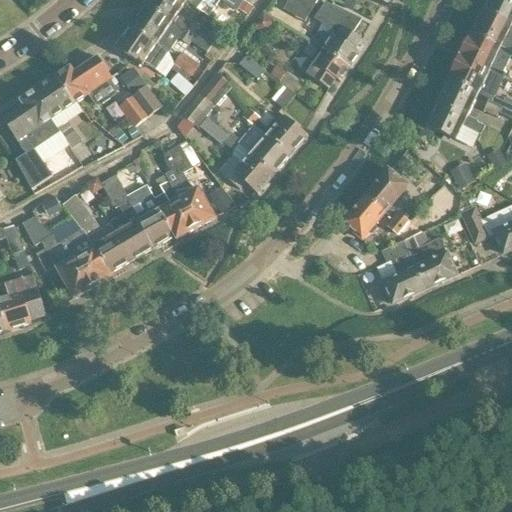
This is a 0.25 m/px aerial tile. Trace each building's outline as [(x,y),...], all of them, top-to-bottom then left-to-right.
[(179,16),(186,5),(179,0),(148,0),(144,7),(193,41),(192,43),(207,53),(215,42),(179,16)] [(236,12),(243,2),(240,0),(218,0),(219,1),(236,12)] [(308,27),(318,7),(303,0),(296,0),(287,16),(308,27)] [(356,0),(344,0),(341,8),(351,12),(356,0)] [(511,0),(490,0),(484,13),(511,26),(511,0)] [(243,2),(238,11),(247,17),(252,8),(243,2)] [(324,53),(350,70),(360,56),(354,52),(361,42),(353,36),(362,22),(325,4),(316,20),(336,34),(324,53)] [(189,48),(192,43),(193,41),(144,7),(143,7),(145,8),(131,29),(168,55),(169,53),(170,54),(179,41),(189,48)] [(511,26),(484,13),(473,35),(471,34),(470,35),(511,55),(511,26)] [(166,58),(168,55),(131,29),(116,50),(143,69),(145,66),(156,72),(166,58)] [(502,78),(511,56),(511,55),(470,35),(459,58),(490,73),(490,72),(502,78)] [(191,78),(200,66),(183,53),(174,66),(176,67),(173,70),(187,82),(190,78),(191,78)] [(340,85),(350,70),(324,53),(317,63),(310,58),(300,72),(328,92),(335,82),(340,85)] [(240,66),(258,82),(266,73),(248,57),(240,66)] [(502,78),(490,72),(490,73),(459,58),(448,82),(478,96),(479,95),(490,101),(488,105),(500,111),(499,115),(511,120),(511,102),(505,100),(504,102),(495,97),(504,79),(502,78)] [(75,107),(77,106),(90,98),(95,107),(100,108),(117,97),(118,93),(111,83),(113,82),(97,59),(74,75),(70,69),(55,79),(75,107)] [(269,77),(280,85),(287,75),(276,68),(269,77)] [(119,81),(133,99),(147,88),(133,70),(119,81)] [(295,97),(303,85),(287,74),(287,75),(280,85),(279,85),(283,89),(286,90),(295,97)] [(217,75),(202,95),(218,107),(233,90),(227,86),(229,84),(217,75)] [(35,93),(53,121),(75,107),(55,79),(55,80),(36,93),(35,92),(35,93)] [(178,90),(185,97),(192,88),(185,82),(178,90)] [(467,120),(468,118),(478,96),(448,82),(447,83),(449,84),(439,106),(467,120)] [(133,99),(149,119),(163,109),(147,88),(133,99)] [(283,111),(295,97),(286,90),(274,104),(283,111)] [(35,152),(60,135),(57,131),(52,122),(53,121),(35,93),(20,103),(24,109),(3,123),(26,156),(15,163),(32,192),(53,178),(35,152)] [(134,130),(149,119),(133,99),(119,109),(134,130)] [(496,119),(499,115),(500,111),(488,105),(484,113),(496,119)] [(479,123),(468,118),(467,120),(439,106),(427,129),(456,143),(457,142),(458,142),(465,129),(482,137),(486,129),(478,125),(479,123)] [(260,121),(249,111),(243,119),(253,128),(255,126),(255,127),(260,121)] [(267,138),(291,159),(308,139),(284,118),(267,138)] [(233,152),(237,146),(228,139),(229,138),(218,129),(207,121),(200,129),(221,147),(223,144),(233,152)] [(187,123),(179,132),(187,138),(194,129),(187,123)] [(68,124),(57,131),(60,135),(69,149),(71,151),(82,144),(68,124)] [(267,138),(255,127),(255,126),(253,128),(241,143),(232,135),(229,138),(228,139),(237,146),(251,158),(274,178),(291,159),(267,138)] [(134,129),(128,133),(133,142),(140,137),(135,129),(134,130),(134,129)] [(121,146),(128,141),(121,133),(115,138),(121,146)] [(169,184),(196,232),(216,221),(206,204),(197,190),(192,193),(182,176),(198,167),(185,144),(164,156),(165,165),(171,174),(166,177),(170,183),(169,184)] [(502,157),(490,163),(496,174),(508,168),(502,157)] [(274,178),(251,158),(242,167),(233,159),(220,174),(240,192),(244,186),(258,198),(274,178)] [(138,168),(125,175),(137,197),(148,216),(138,222),(137,222),(153,251),(174,240),(175,239),(159,212),(160,211),(156,204),(156,203),(155,201),(149,190),(151,189),(138,168)] [(366,199),(384,215),(407,188),(388,172),(366,199)] [(470,174),(455,182),(460,191),(475,183),(470,174)] [(177,243),(196,232),(169,184),(170,183),(166,177),(157,182),(164,195),(155,201),(156,203),(156,204),(160,211),(159,212),(175,239),(174,240),(177,243)] [(130,203),(129,202),(115,178),(102,186),(116,211),(120,209),(124,216),(109,225),(110,226),(110,227),(131,264),(153,251),(137,222),(138,222),(128,204),(130,203)] [(97,179),(86,185),(92,196),(103,190),(97,179)] [(446,210),(458,200),(448,188),(436,198),(446,210)] [(220,190),(209,197),(222,217),(232,210),(220,190)] [(131,264),(110,227),(102,231),(76,197),(63,207),(78,228),(80,231),(82,230),(89,241),(109,276),(110,276),(131,264)] [(362,242),(384,215),(366,199),(343,226),(362,242)] [(55,200),(42,208),(48,219),(62,212),(55,200)] [(511,253),(511,208),(482,221),(477,208),(472,210),(471,206),(460,211),(462,214),(460,215),(475,248),(495,239),(503,257),(511,253)] [(403,230),(410,223),(399,215),(393,222),(403,230)] [(92,291),(65,242),(59,246),(54,236),(34,220),(23,225),(34,248),(42,244),(45,251),(37,256),(47,275),(56,270),(74,302),(92,291)] [(423,234),(410,223),(403,230),(393,222),(388,229),(405,243),(414,239),(423,234)] [(113,279),(110,276),(109,276),(89,241),(82,230),(80,231),(78,228),(64,239),(66,242),(65,242),(92,291),(113,279)] [(441,240),(419,250),(414,239),(405,243),(403,244),(424,293),(456,278),(445,254),(447,253),(441,240)] [(392,307),(424,293),(403,244),(382,254),(388,265),(393,263),(399,278),(383,285),(392,307)] [(14,256),(17,268),(27,265),(23,253),(22,254),(14,256)] [(0,301),(0,311),(7,333),(31,326),(31,323),(46,318),(37,290),(8,299),(0,301)]
